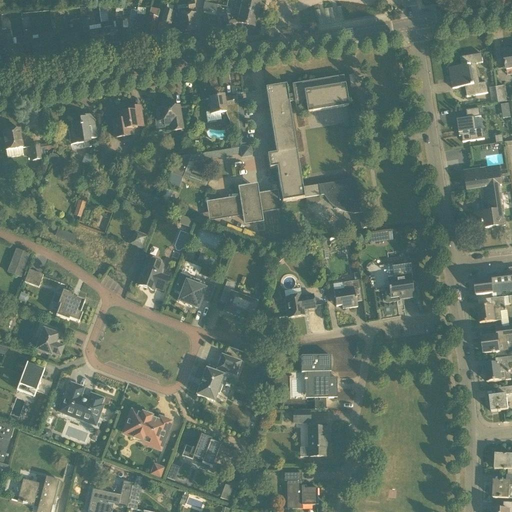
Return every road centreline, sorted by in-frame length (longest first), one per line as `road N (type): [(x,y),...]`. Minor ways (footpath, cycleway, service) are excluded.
road 1 (secondary): [(0,89),(413,23)]
road 2 (residential): [(452,263),(413,23)]
road 3 (residential): [(107,293),(90,350),(102,369),(163,391),(175,387),(199,333)]
road 4 (residential): [(345,470),(368,329)]
road 5 (residential): [(472,437),(459,313)]
road 6 (residential): [(107,293),(63,262),(0,236)]
